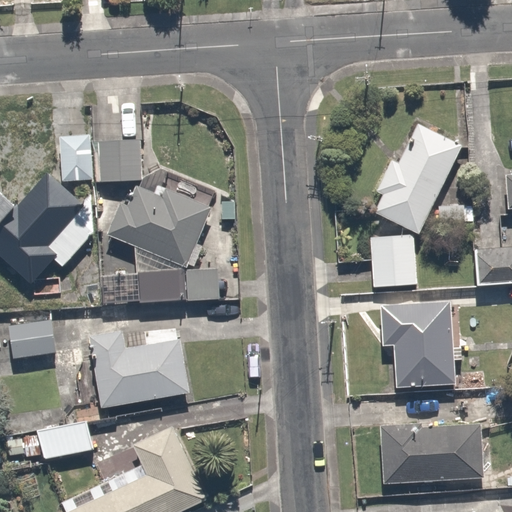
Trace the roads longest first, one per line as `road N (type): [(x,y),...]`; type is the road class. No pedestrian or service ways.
road 1 (residential): [(305,511),(275,43)]
road 2 (residential): [(0,62),(275,43)]
road 3 (residential): [(275,43),(511,29)]
